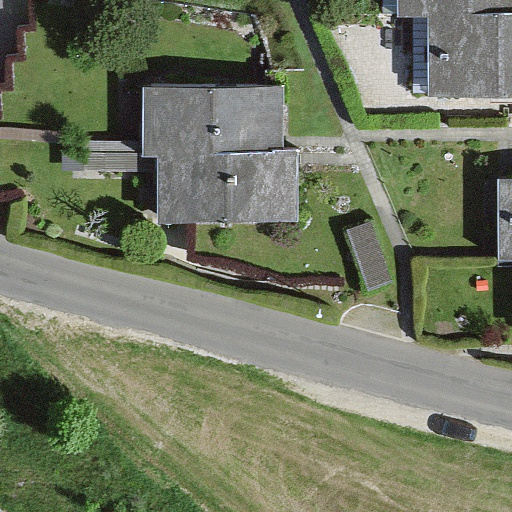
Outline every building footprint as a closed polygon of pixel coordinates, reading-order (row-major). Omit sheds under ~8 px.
[(0,199),(12,199),(90,0),(27,0),(28,27),(17,27),(17,57),(5,57),(6,87),(0,86),(0,199)] [(511,0),(395,0),(396,22),(421,21),(511,19),(511,0)] [(511,19),(421,21),(423,99),(511,97),(511,19)] [(275,90),(137,92),(138,157),(156,157),(276,155),(275,90)] [(276,155),(156,157),(157,223),(294,221),(293,155),(276,155)] [(511,181),(497,182),(499,265),(511,264),(511,181)]
